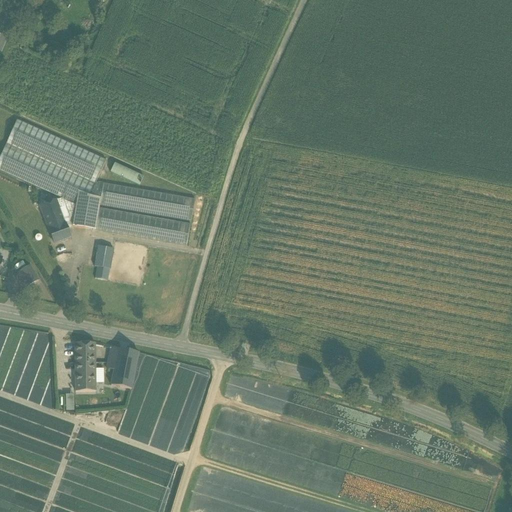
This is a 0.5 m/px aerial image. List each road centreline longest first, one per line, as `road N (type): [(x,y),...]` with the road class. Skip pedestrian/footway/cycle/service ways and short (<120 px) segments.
road 1 (tertiary): [(511,453),(364,391),(0,312)]
road 2 (track): [(308,0),(237,147),(178,347)]
road 3 (track): [(224,356),(177,511)]
